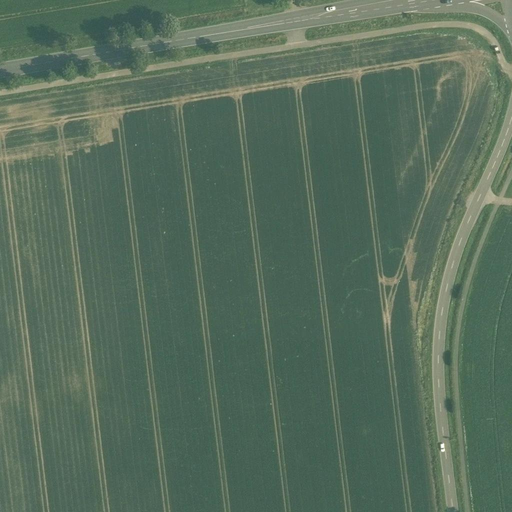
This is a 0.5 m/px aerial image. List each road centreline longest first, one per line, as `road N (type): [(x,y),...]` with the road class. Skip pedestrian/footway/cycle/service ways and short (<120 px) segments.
road 1 (primary): [(419,0),(0,70)]
road 2 (secondary): [(452,511),(437,390),(439,318),(455,250),(511,112)]
